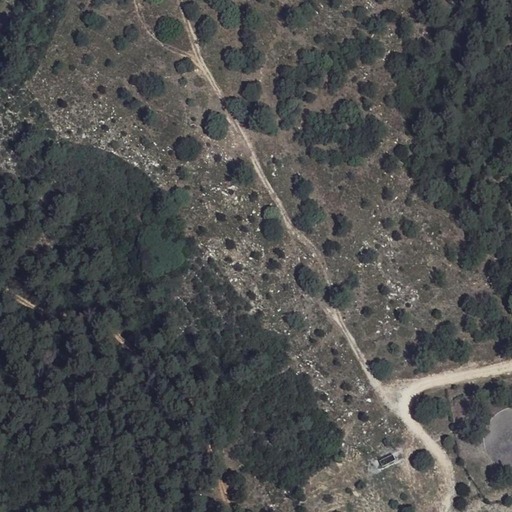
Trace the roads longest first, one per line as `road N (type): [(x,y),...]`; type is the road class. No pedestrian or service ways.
road 1 (track): [(180,0),(199,58),(289,223),(324,262),(335,315),(385,398),(511,365)]
road 2 (track): [(443,511),(445,465),(385,398)]
